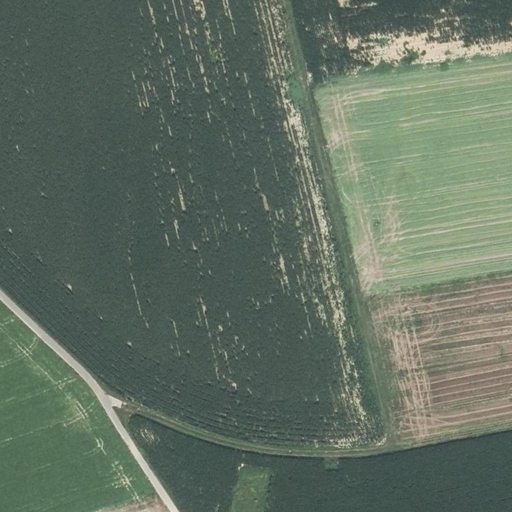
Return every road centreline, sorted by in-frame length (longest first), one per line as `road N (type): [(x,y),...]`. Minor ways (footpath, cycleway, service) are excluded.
road 1 (track): [(396,448),(286,0)]
road 2 (track): [(106,398),(223,443),(303,456),(511,425)]
